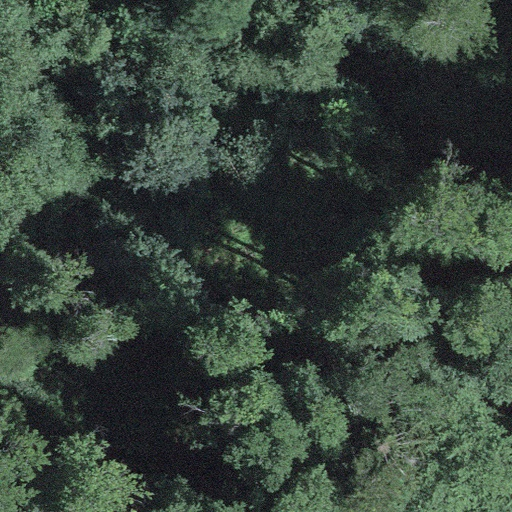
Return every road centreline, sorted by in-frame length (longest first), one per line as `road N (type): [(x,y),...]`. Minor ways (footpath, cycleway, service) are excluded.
road 1 (track): [(489,0),(509,252),(507,393)]
road 2 (track): [(284,0),(447,172),(509,252)]
